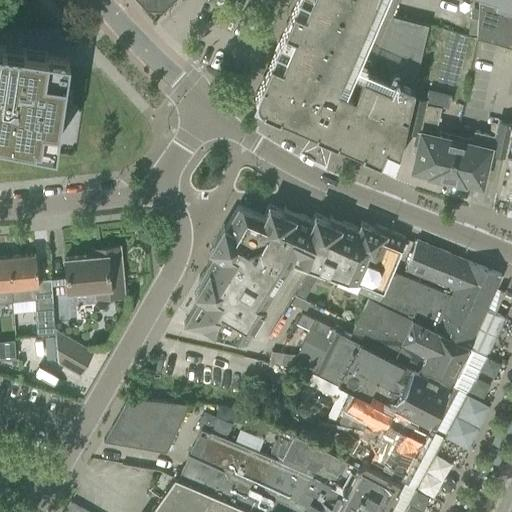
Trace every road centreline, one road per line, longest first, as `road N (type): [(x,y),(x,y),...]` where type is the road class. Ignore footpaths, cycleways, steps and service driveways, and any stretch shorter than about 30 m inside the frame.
road 1 (unclassified): [(36,511),(173,276),(177,247),(156,190)]
road 2 (residential): [(511,254),(314,176),(207,107)]
road 3 (residential): [(156,190),(0,207)]
road 4 (residential): [(207,107),(101,0)]
